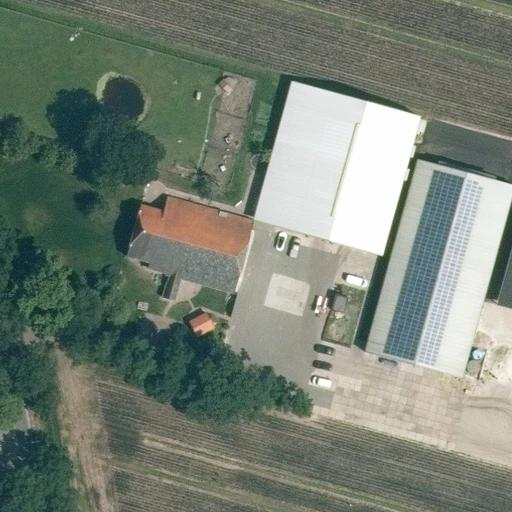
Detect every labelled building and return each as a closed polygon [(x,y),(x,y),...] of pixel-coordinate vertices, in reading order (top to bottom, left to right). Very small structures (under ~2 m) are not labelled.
[(291,84),(253,223),(380,258),(418,119),(291,84)] [(511,186),(417,161),(364,353),(461,380),(511,191),(511,186)] [(234,295),(253,223),(167,199),(163,213),(140,207),(126,258),(149,264),(148,270),(165,275),(165,276),(170,277),(168,284),(167,284),(163,299),(174,302),(180,280),(234,295)] [(335,295),(331,312),(344,315),(348,299),(335,295)] [(196,337),(215,330),(209,313),(190,320),(196,337)]
